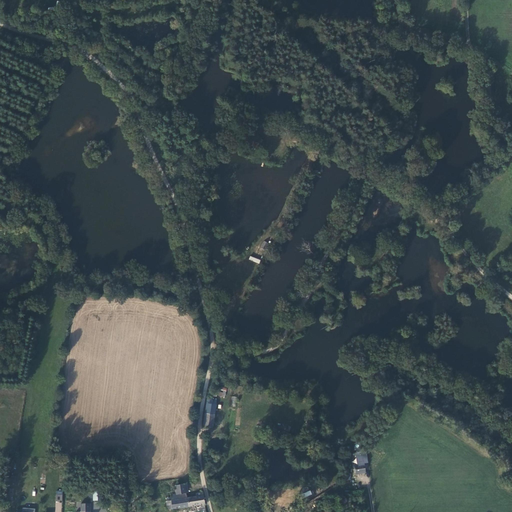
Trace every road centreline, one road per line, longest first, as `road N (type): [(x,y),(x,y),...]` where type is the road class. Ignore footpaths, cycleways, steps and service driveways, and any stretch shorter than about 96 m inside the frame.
road 1 (track): [(212,349),(273,350),(371,176),(443,216),(511,295)]
road 2 (track): [(212,349),(187,232),(124,90),(91,57),(0,24)]
road 3 (track): [(443,216),(504,154),(485,62),(470,44),(470,0)]
road 4 (unclassified): [(210,511),(198,453),(212,349)]
